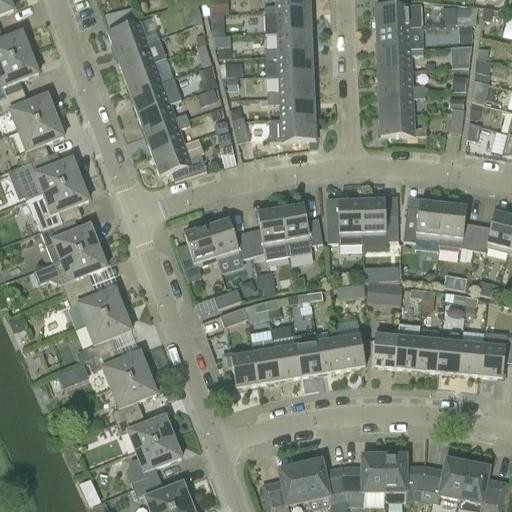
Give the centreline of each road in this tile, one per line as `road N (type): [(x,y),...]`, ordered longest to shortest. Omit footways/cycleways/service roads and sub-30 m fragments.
road 1 (residential): [(511,432),(391,415),(324,419),(214,445)]
road 2 (residential): [(214,445),(135,221)]
road 3 (residential): [(135,221),(56,0)]
road 4 (residential): [(135,221),(251,182),(353,169)]
road 5 (residential): [(353,169),(345,0)]
road 6 (residential): [(353,169),(511,185)]
